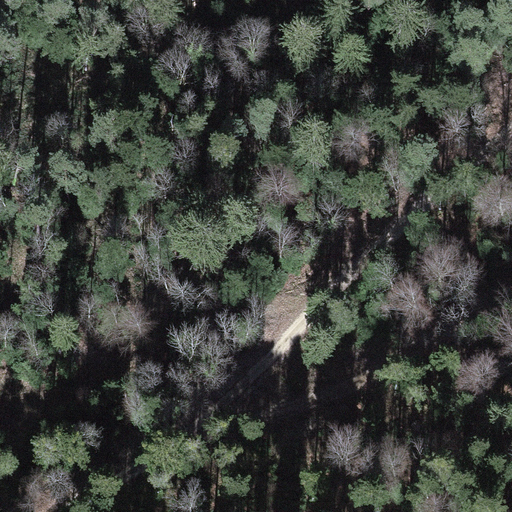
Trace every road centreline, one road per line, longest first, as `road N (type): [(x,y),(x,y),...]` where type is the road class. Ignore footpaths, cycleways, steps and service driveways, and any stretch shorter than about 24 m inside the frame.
road 1 (track): [(511,118),(172,436),(54,511)]
road 2 (track): [(172,436),(316,393),(456,321),(511,302)]
